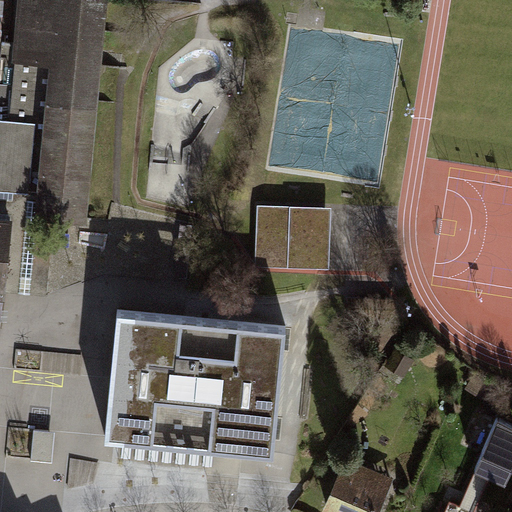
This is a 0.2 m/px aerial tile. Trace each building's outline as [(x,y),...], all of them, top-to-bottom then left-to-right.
[(25,224),(91,229),(106,59),(110,0),(23,0),(6,194),(28,197),(25,224)] [(329,205),(257,204),(256,264),(329,265),(329,205)] [(13,210),(0,208),(0,323),(2,324),(3,286),(45,290),(52,228),(12,224),(13,210)] [(395,296),(343,295),(343,315),(394,316),(395,296)] [(114,436),(282,451),(293,324),(126,309),(114,436)] [(511,469),(511,429),(495,422),(465,492),(448,485),(436,511),(474,511),(489,478),(505,485),(511,469)] [(54,431),(33,429),(31,460),(52,462),(54,439),(54,431)] [(377,511),(392,479),(344,458),(321,511),(322,511),(377,511)]
